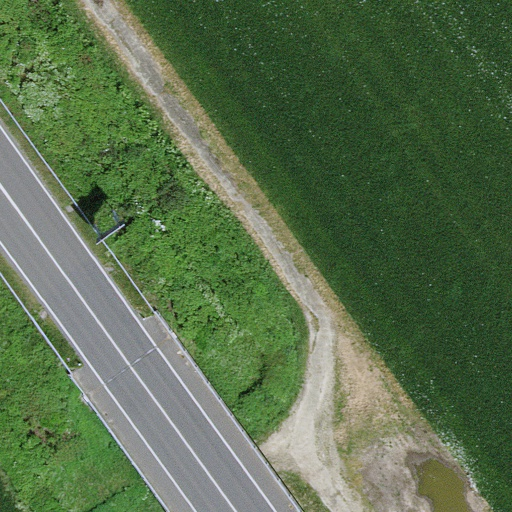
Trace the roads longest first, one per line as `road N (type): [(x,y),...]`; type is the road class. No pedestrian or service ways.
road 1 (track): [(338,511),(308,471),(318,372),(292,276),(96,0)]
road 2 (secondary): [(234,511),(0,188)]
